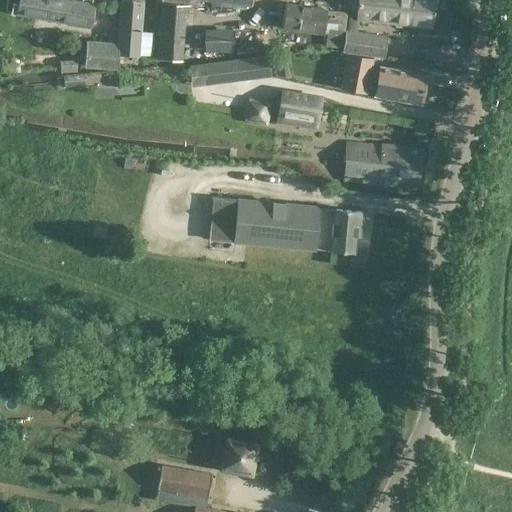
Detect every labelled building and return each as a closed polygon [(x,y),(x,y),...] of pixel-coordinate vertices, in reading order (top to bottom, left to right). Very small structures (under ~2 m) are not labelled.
[(93,6),(61,0),(19,0),(17,12),(89,26),(93,6)] [(117,69),(118,55),(137,57),(141,0),(120,0),(117,43),(86,40),(83,68),(117,69)] [(189,0),(210,0),(251,5),(251,0),(160,0),(161,3),(160,3),(156,59),(181,61),(185,6),(189,6),(189,0)] [(348,19),(343,52),(383,57),(386,37),(360,33),(362,20),(431,27),(434,0),(358,0),(357,20),(348,19)] [(326,46),(342,49),(346,18),(346,14),(346,12),(285,4),(282,28),(327,33),(326,46)] [(232,29),(204,29),(204,52),(232,52),(232,29)] [(421,104),(426,76),(379,67),(378,71),(370,69),(372,59),(347,54),(340,89),(366,93),(368,81),(376,82),(373,95),(421,104)] [(268,55),(202,64),(205,85),(271,76),(268,55)] [(281,91),(277,115),(317,121),(320,97),(281,91)] [(424,149),(346,143),(343,181),(418,187),(424,149)] [(331,251),(353,253),(354,237),(359,237),(361,212),(318,208),(318,207),(213,197),(207,250),(233,253),(234,242),(314,250),(315,247),(331,249),(331,251)] [(224,435),(217,470),(252,477),(259,442),(224,435)] [(162,466),(158,488),(206,496),(210,475),(162,466)]
